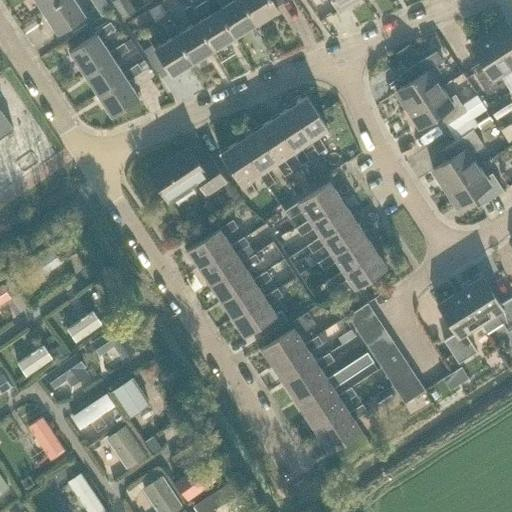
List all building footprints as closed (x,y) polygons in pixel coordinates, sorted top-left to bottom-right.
[(36,0),(43,10),(57,0),(36,0)] [(57,0),(43,10),(58,32),(85,14),(75,0),(57,0)] [(104,0),(97,0),(94,3),(101,15),(111,9),(104,0)] [(136,11),(128,0),(114,0),(112,2),(124,19),(136,11)] [(196,21),(213,49),(235,36),(218,8),(221,6),(217,0),(205,0),(193,8),(200,19),(196,21)] [(230,0),(221,6),(218,8),(235,36),(256,23),(241,0),(230,0)] [(241,0),(256,23),(257,22),(278,9),(274,1),(275,0),(241,0)] [(332,0),(338,9),(353,0),(332,0)] [(192,24),(179,32),(176,34),(193,61),(213,49),(196,21),(200,19),(193,8),(191,4),(183,9),(192,24)] [(100,38),(115,28),(121,25),(116,17),(110,21),(94,31),(95,33),(69,50),(84,72),(110,54),(108,51),(100,38)] [(179,32),(170,17),(162,22),(171,37),(154,47),(171,75),(193,61),(176,34),(179,32)] [(511,31),(506,23),(488,35),(509,68),(511,66),(511,31)] [(503,82),(498,75),(509,68),(488,35),(470,46),(482,66),(472,73),(486,93),(503,82)] [(84,72),(97,93),(124,75),(122,72),(114,59),(129,49),(124,41),(108,51),(110,54),(84,72)] [(406,109),(439,88),(432,77),(439,72),(435,65),(442,61),(435,51),(408,68),(414,78),(394,91),(406,109)] [(127,80),(142,70),(148,66),(144,60),(138,63),(137,62),(122,72),(124,75),(97,93),(111,114),(138,96),(127,80)] [(446,99),(439,88),(406,109),(418,128),(438,115),(450,134),(451,133),(474,118),(486,111),(480,101),(465,111),(454,94),(446,99)] [(326,128),(305,96),(288,107),(308,139),(308,140),(317,153),(324,148),(316,135),(326,128)] [(489,107),(496,119),(511,108),(511,104),(507,96),(489,107)] [(292,150),(291,151),(300,164),(307,159),(299,146),(308,140),(308,139),(288,107),(271,119),(292,150)] [(0,138),(14,129),(0,108),(0,138)] [(492,120),(486,111),(474,118),(478,125),(480,128),(492,120)] [(431,170),(443,188),(447,185),(476,166),(469,155),(483,146),(472,129),(478,125),(474,118),(451,133),(455,140),(444,147),(451,157),(431,170)] [(292,150),(271,119),(254,130),(275,161),(274,162),(283,175),(290,170),(282,157),(291,151),(292,150)] [(275,161),(254,130),(237,141),(258,172),(257,173),(266,187),(274,181),(265,169),(274,162),(275,161)] [(258,172),(237,141),(220,152),(234,175),(249,197),(256,193),(248,179),(257,173),(258,172)] [(200,165),(188,147),(150,173),(167,199),(196,179),(206,194),(226,181),(211,157),(200,165)] [(481,203),(502,190),(490,173),(483,177),(476,166),(447,185),(443,188),(454,206),(474,193),(481,203)] [(308,219),(340,198),(328,181),(284,210),(289,218),(302,209),(308,219)] [(340,198),(308,219),(295,227),(300,235),(313,226),(319,235),(320,236),(351,215),(340,198)] [(351,215),(320,236),(319,235),(306,244),(311,252),(324,243),(330,253),(331,253),(362,232),(351,215)] [(198,266),(230,245),(224,235),(237,226),(232,219),(187,248),(198,266)] [(342,269),(342,270),(373,249),(362,232),(331,253),(330,253),(318,261),(323,269),(336,260),(342,269)] [(210,283),(242,262),(241,261),(235,252),(248,243),(243,236),(230,245),(198,266),(210,283)] [(36,284),(65,264),(55,249),(26,270),(36,284)] [(342,269),(329,278),(320,284),(325,292),(334,286),(347,277),(354,287),(385,267),(373,249),(342,270),(342,269)] [(221,300),(253,279),(252,279),(246,269),(260,260),(254,253),(241,261),(242,262),(210,283),(221,300)] [(232,317),(264,296),(264,295),(258,286),(271,277),(266,270),(252,279),(253,279),(221,300),(232,317)] [(479,275),(457,290),(480,324),(481,323),(486,333),(501,323),(506,331),(511,327),(511,301),(509,297),(498,304),(479,275)] [(0,302),(13,294),(3,280),(0,282),(0,302)] [(287,319),(280,310),(275,313),(269,303),(282,294),(277,287),(264,295),(264,296),(232,317),(244,335),(250,330),(255,327),(262,336),(287,319)] [(475,351),(464,334),(480,324),(457,290),(435,304),(453,332),(442,340),(457,363),(475,351)] [(367,301),(347,314),(354,325),(374,311),(367,301)] [(103,320),(94,307),(65,327),(74,340),(103,320)] [(291,321),(294,325),(264,345),(261,347),(272,364),(304,343),(298,333),(314,323),(307,311),(291,321)] [(354,325),(360,334),(380,321),(374,311),(354,325)] [(294,325),(291,321),(261,341),(264,345),(294,325)] [(360,334),(366,344),(386,331),(380,321),(360,334)] [(114,354),(131,343),(120,327),(103,339),(114,354)] [(386,331),(366,344),(372,353),(392,340),(386,331)] [(284,381),(316,361),(315,360),(309,351),(322,342),(317,334),(304,343),(272,364),(284,381)] [(372,353),(379,363),(399,350),(392,340),(372,353)] [(54,354),(45,342),(14,363),(23,376),(54,354)] [(53,349),(60,359),(67,354),(60,344),(53,349)] [(385,373),(405,359),(399,350),(379,363),(385,373)] [(295,399),(327,378),(326,377),(320,367),(334,359),(328,351),(315,360),(316,361),(284,381),(295,399)] [(356,357),(362,365),(372,359),(366,351),(356,357)] [(92,375),(80,357),(45,380),(55,394),(68,385),(71,390),(92,375)] [(385,373),(391,382),(411,369),(405,359),(385,373)] [(459,367),(452,372),(458,382),(466,378),(459,367)] [(156,376),(160,383),(169,383),(173,376),(169,368),(160,368),(156,376)] [(326,377),(327,378),(295,399),(306,415),(338,395),(338,394),(332,385),(345,376),(340,368),(326,377)] [(391,382),(398,392),(418,379),(411,369),(391,382)] [(147,401),(129,375),(114,386),(132,412),(147,401)] [(424,389),(418,379),(398,392),(404,402),(424,389)] [(317,433),(349,412),(349,411),(342,402),(356,393),(351,385),(338,394),(338,395),(306,415),(317,433)] [(81,426),(116,404),(105,388),(71,410),(81,426)] [(379,406),(393,397),(389,390),(375,399),(379,406)] [(362,403),(349,411),(349,412),(317,433),(328,450),(360,429),(354,419),(367,410),(362,403)] [(43,413),(27,424),(50,459),(66,448),(43,413)] [(148,452),(128,421),(104,437),(124,468),(148,452)] [(144,441),(152,452),(161,446),(153,435),(144,441)] [(217,475),(208,461),(178,480),(187,494),(217,475)] [(0,467),(0,490),(10,483),(0,467)] [(82,470),(61,484),(79,511),(100,511),(107,508),(82,470)] [(167,511),(183,502),(163,471),(141,485),(158,511),(167,511)] [(196,497),(206,511),(230,511),(213,486),(196,497)] [(34,511),(26,501),(10,511),(34,511)]
